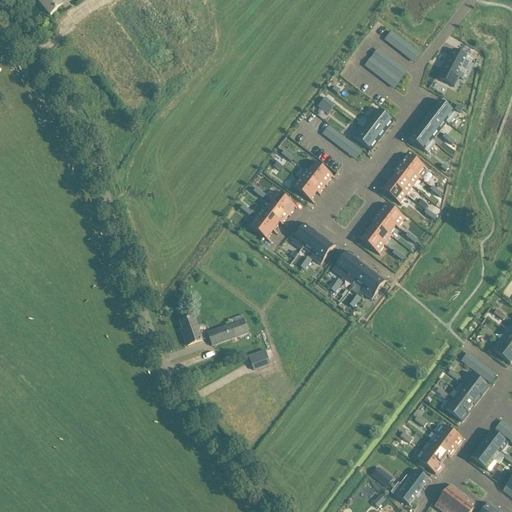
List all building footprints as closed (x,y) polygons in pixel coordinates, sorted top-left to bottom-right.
[(58,1),(59,0),(41,0),(39,2),(51,16),(62,6),(58,1)] [(120,0),(112,6),(156,79),(178,66),(160,36),(164,34),(150,12),(143,16),(132,0),(120,0)] [(99,12),(79,24),(118,88),(138,76),(99,12)] [(445,71),(440,80),(455,88),(455,87),(454,87),(459,78),(458,77),(461,70),(467,73),(473,61),(453,50),(445,66),(447,67),(445,71)] [(431,110),(431,111),(450,126),(458,116),(438,101),(439,102),(432,112),(431,110)] [(322,102),(318,108),(327,115),(332,109),(327,106),(322,102)] [(378,111),(370,121),(387,134),(387,133),(386,132),(392,123),(394,124),(377,110),(376,110),(378,111)] [(424,120),(423,120),(440,133),(447,124),(450,126),(431,111),(432,112),(425,121),(424,120)] [(416,130),(435,145),(436,144),(433,142),(440,133),(423,120),(423,121),(425,122),(418,131),(416,130)] [(360,128),(380,143),(378,142),(385,133),(387,134),(370,121),(363,130),(360,128)] [(360,128),(353,138),(372,153),(371,151),(378,142),(379,143),(380,143),(360,128)] [(409,139),(408,140),(428,155),(435,145),(416,130),(417,131),(410,140),(409,139)] [(400,163),(399,163),(421,180),(422,180),(423,180),(428,174),(427,173),(428,172),(408,156),(406,154),(405,156),(406,157),(401,164),(400,163)] [(306,169),(305,170),(328,187),(326,185),(332,179),(333,180),(334,179),(312,161),(311,162),(315,165),(309,172),(306,169)] [(393,171),(392,172),(415,189),(415,188),(414,187),(419,180),(421,181),(421,180),(399,163),(399,164),(400,165),(395,172),(393,171)] [(299,178),(299,179),(321,196),(322,195),(320,194),(325,187),(327,188),(328,187),(305,170),(305,171),(306,172),(301,179),(299,178)] [(386,180),(408,198),(409,197),(407,196),(413,188),(414,190),(415,189),(392,172),(396,175),(390,183),(386,180)] [(293,187),(292,188),(314,205),(315,204),(311,201),(317,194),(321,197),(321,196),(299,179),(298,179),(300,181),(294,188),(293,187)] [(380,188),(379,189),(383,192),(402,206),(403,205),(401,204),(406,197),(408,198),(386,180),(385,181),(389,184),(384,191),(380,188)] [(268,200),(291,218),(291,217),(289,216),(295,209),(296,210),(297,209),(296,208),(275,191),(274,193),(275,194),(270,201),(268,200)] [(262,208),(261,209),(284,226),(283,224),(288,217),(290,218),(291,218),(268,200),(267,201),(271,204),(266,211),(262,208)] [(378,212),(378,213),(400,230),(400,229),(399,228),(404,221),(406,222),(407,221),(386,205),(384,204),(384,205),(385,206),(380,214),(378,212)] [(255,217),(255,218),(277,235),(278,234),(274,231),(280,224),(283,227),(284,226),(261,209),(261,210),(263,211),(257,218),(255,217)] [(371,221),(393,239),(394,238),(390,235),(396,228),(399,231),(400,230),(378,213),(377,213),(379,215),(373,222),(371,221)] [(249,225),(248,227),(267,241),(270,244),(271,243),(268,240),(273,233),(277,236),(277,235),(255,218),(254,218),(256,220),(251,227),(249,225)] [(365,229),(364,230),(387,247),(387,246),(386,245),(391,238),(393,239),(371,221),(371,222),(374,225),(369,232),(365,229)] [(305,226),(292,243),(301,251),(316,232),(316,231),(315,233),(306,226),(307,225),(306,224),(305,226)] [(358,238),(358,239),(361,241),(380,256),(381,255),(379,253),(385,246),(386,248),(387,247),(364,230),(368,233),(362,241),(358,238)] [(316,232),(301,251),(302,251),(304,248),(313,255),(311,258),(326,239),(325,240),(315,233),(317,232),(316,232)] [(326,239),(311,258),(321,266),(335,248),(336,247),(335,246),(334,248),(325,241),(326,239)] [(347,254),(333,271),(343,279),(358,260),(357,259),(356,261),(347,254),(348,253),(348,252),(347,254)] [(358,260),(343,279),(352,286),(367,267),(366,268),(357,261),(358,260)] [(367,267),(352,286),(353,286),(355,284),(364,290),(361,293),(362,294),(377,274),(375,275),(366,269),(368,267),(367,267)] [(377,274),(362,294),(372,301),(386,283),(387,282),(386,282),(385,283),(376,276),(377,274)] [(225,293),(197,303),(202,316),(213,312),(216,320),(233,314),(225,293)] [(259,312),(253,314),(255,327),(262,326),(259,312)] [(209,331),(214,347),(252,333),(246,317),(209,331)] [(188,346),(197,343),(202,342),(194,319),(181,323),(186,336),(184,336),(188,346)] [(511,338),(506,334),(500,343),(511,351),(511,338)] [(511,351),(500,343),(493,352),(510,365),(511,362),(511,351)] [(265,351),(249,357),(254,371),(270,366),(265,351)] [(469,373),(462,382),(482,397),(489,388),(469,373)] [(465,385),(459,393),(476,406),(482,397),(462,382),(465,385)] [(451,400),(450,400),(469,414),(469,413),(468,413),(473,405),(474,406),(475,406),(476,406),(459,393),(453,401),(451,400)] [(450,400),(443,409),(462,423),(469,414),(450,400)] [(511,405),(510,405),(503,415),(511,421),(511,405)] [(440,436),(455,448),(462,439),(446,427),(440,436)] [(491,432),(484,441),(501,453),(508,444),(491,432)] [(439,436),(433,445),(449,457),(455,449),(439,436)] [(484,441),(478,449),(496,464),(497,463),(495,462),(501,453),(484,441)] [(423,450),(423,451),(442,466),(443,465),(441,464),(447,456),(449,458),(449,457),(433,445),(427,453),(423,450)] [(478,449),(471,458),(490,473),(496,464),(478,449)] [(423,451),(416,460),(435,475),(442,466),(423,451)] [(378,469),(373,477),(387,488),(393,480),(378,469)] [(420,492),(424,485),(425,485),(426,484),(425,484),(426,484),(417,477),(421,473),(416,469),(416,470),(410,478),(409,478),(411,480),(411,481),(410,482),(406,487),(404,489),(405,489),(398,497),(409,505),(413,501),(414,499),(418,493),(420,492)] [(450,487),(435,507),(441,511),(445,511),(447,510),(459,494),(450,487)] [(459,494),(447,510),(449,511),(459,511),(467,501),(459,494)] [(467,501),(459,511),(472,511),(476,508),(467,501)]
